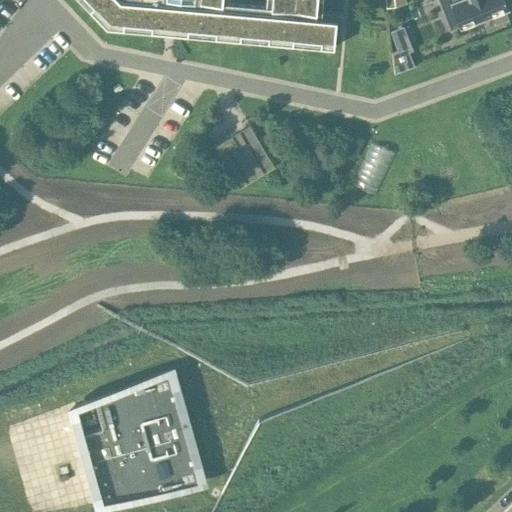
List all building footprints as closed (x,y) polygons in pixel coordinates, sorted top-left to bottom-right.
[(81,0),(106,25),(164,31),(165,25),(174,26),(173,32),(334,46),(336,17),(316,15),(316,0),(81,0)] [(439,0),(450,28),(507,6),(505,2),(508,1),(507,0),(439,0)] [(397,48),(391,51),(394,72),(414,65),(409,50),(406,45),(397,48)] [(237,143),(231,135),(214,145),(219,154),(237,143)] [(168,369),(75,404),(75,405),(76,405),(101,498),(101,499),(200,481),(168,369)]
